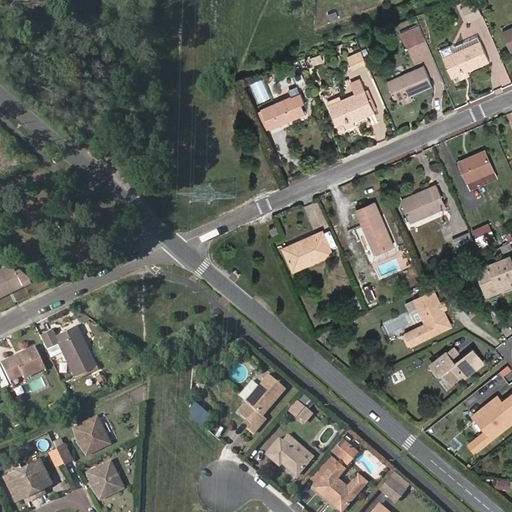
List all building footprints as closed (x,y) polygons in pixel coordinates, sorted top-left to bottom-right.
[(483,16),(477,2),(463,8),(469,22),(483,16)] [(417,45),(426,42),(420,26),(411,29),(417,45)] [(511,52),(511,27),(503,32),(511,52)] [(417,45),(411,29),(402,33),(408,49),(417,45)] [(453,45),(442,49),(445,57),(481,41),(479,38),(456,47),(453,45)] [(490,61),(481,41),(445,57),(455,81),(462,79),(460,75),(468,71),(490,61)] [(362,50),(349,55),(354,66),(361,67),(368,64),(362,50)] [(434,86),(425,66),(389,82),(397,102),(403,99),(411,96),(434,86)] [(270,98),(263,80),(253,84),(261,102),(270,98)] [(353,85),(357,96),(343,102),(330,107),(341,131),(347,129),(345,124),(354,121),(376,112),(362,80),(353,85)] [(293,96),(293,97),(302,94),(299,87),(290,91),(293,96)] [(293,97),(293,96),(263,108),(272,130),(307,115),(303,104),(306,102),(302,94),(293,97)] [(330,107),(343,102),(341,96),(330,101),(329,104),(330,107)] [(403,99),(405,104),(414,100),(411,96),(403,99)] [(347,129),(356,125),(354,121),(345,124),(347,129)] [(498,178),(486,151),(459,162),(469,184),(477,180),(480,186),(498,178)] [(469,184),(471,189),(480,186),(477,180),(469,184)] [(448,208),(438,185),(414,196),(416,200),(403,205),(412,224),(448,208)] [(402,201),(403,205),(416,200),(414,196),(402,201)] [(395,246),(376,203),(363,209),(366,218),(360,219),(376,254),(395,246)] [(360,219),(366,218),(363,209),(357,211),(360,219)] [(273,238),(281,234),(278,227),(270,230),(273,238)] [(476,246),(492,240),(487,227),(471,233),(475,243),(476,246)] [(334,256),(323,231),(283,249),(294,273),(334,256)] [(475,243),(471,233),(470,232),(454,239),(459,250),(475,243)] [(511,277),(511,266),(507,256),(474,271),(486,297),(498,291),(496,285),(507,280),(511,277)] [(15,270),(12,263),(0,268),(0,295),(10,290),(9,288),(21,282),(22,284),(30,280),(27,275),(22,271),(17,274),(15,270)] [(498,291),(509,286),(507,280),(496,285),(498,291)] [(10,290),(22,284),(21,282),(9,288),(10,290)] [(440,304),(434,291),(415,300),(427,325),(412,332),(418,343),(451,327),(444,310),(447,309),(445,303),(440,304)] [(365,309),(358,293),(351,296),(358,312),(365,309)] [(389,331),(410,325),(408,316),(387,322),(389,331)] [(85,343),(76,325),(73,326),(82,344),(85,343)] [(56,335),(52,328),(40,334),(51,356),(63,351),(77,380),(98,369),(85,343),(82,344),(73,326),(56,335)] [(411,347),(418,343),(412,332),(406,335),(411,347)] [(16,358),(14,354),(0,361),(9,380),(23,373),(25,376),(45,367),(34,345),(19,352),(20,356),(16,358)] [(459,353),(454,346),(431,364),(438,373),(442,370),(452,383),(463,374),(466,372),(468,375),(484,362),(473,349),(455,363),(452,359),(459,353)] [(286,389),(270,375),(245,402),(248,404),(251,407),(243,416),(252,424),(248,428),(253,433),(267,419),(263,415),(286,389)] [(511,393),(502,401),(498,395),(473,415),(491,438),(511,421),(511,393)] [(304,420),(313,410),(297,397),(289,407),(304,420)] [(56,400),(48,404),(52,412),(60,408),(56,400)] [(196,400),(188,409),(203,422),(211,413),(196,400)] [(248,404),(240,413),(243,416),(251,407),(248,404)] [(110,441),(96,416),(74,427),(87,452),(110,441)] [(74,427),(77,441),(87,452),(74,427)] [(282,440),(280,438),(265,454),(279,465),(281,463),(283,460),(287,464),(287,468),(297,476),(308,463),(294,450),(300,443),(288,433),(282,440)] [(350,446),(342,438),(332,450),(340,457),(350,446)] [(72,459),(64,443),(57,447),(65,462),(72,459)] [(294,450),(308,463),(314,456),(300,443),(294,450)] [(356,451),(350,446),(340,457),(346,462),(356,451)] [(51,482),(39,458),(22,467),(37,496),(43,492),(41,487),(51,482)] [(123,486),(110,461),(88,472),(101,497),(123,486)] [(336,461),(328,470),(337,477),(344,468),(336,461)] [(316,485),(328,470),(320,464),(308,478),(316,485)] [(28,499),(37,496),(22,467),(5,475),(17,499),(26,494),(28,499)] [(359,474),(348,486),(337,477),(328,470),(316,485),(313,488),(327,499),(330,496),(344,508),(367,481),(359,474)] [(91,485),(101,497),(88,472),(91,485)] [(388,494),(397,482),(389,476),(380,487),(388,494)] [(395,500),(405,489),(397,482),(388,494),(395,500)] [(327,499),(341,511),(344,508),(330,496),(327,499)]
